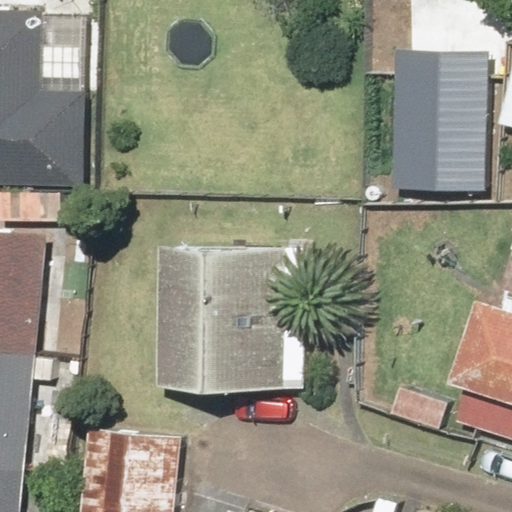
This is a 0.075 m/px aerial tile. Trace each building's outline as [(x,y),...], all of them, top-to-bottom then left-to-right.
[(0,166),(87,172),(92,79),(56,77),(60,9),(0,5),(0,166)] [(0,511),(24,511),(46,236),(0,232),(0,511)] [(328,247),(157,244),(155,399),(326,401),(328,247)] [(511,303),(498,299),(478,386),(511,397),(511,303)] [(466,403),(406,384),(395,420),(455,438),(466,403)] [(180,511),(186,437),(92,430),(85,511),(180,511)]
